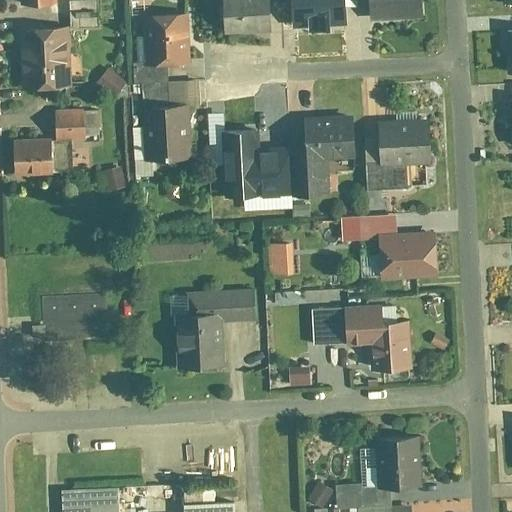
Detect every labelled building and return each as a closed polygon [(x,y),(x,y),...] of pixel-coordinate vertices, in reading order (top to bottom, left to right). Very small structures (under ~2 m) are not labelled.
[(72,0),(74,25),(101,23),(100,0),(72,0)] [(200,0),(202,24),(215,23),(214,0),(200,0)] [(224,0),(226,32),(271,31),(269,0),(224,0)] [(343,0),(289,0),(290,25),(345,23),(343,0)] [(372,0),(373,18),(427,16),(426,0),(372,0)] [(146,13),(148,62),(169,61),(193,60),(191,11),(146,13)] [(24,88),(74,86),(72,25),(21,27),(24,88)] [(144,81),(170,80),(169,61),(148,62),(135,63),(136,81),(144,81)] [(98,83),(114,98),(129,81),(114,67),(98,83)] [(144,81),(145,105),(191,103),(204,102),(203,79),(170,80),(144,81)] [(145,105),(148,159),(159,159),(193,157),(191,103),(145,105)] [(57,109),(58,138),(88,137),(87,107),(57,109)] [(358,156),(356,115),(309,116),(310,148),(291,149),(293,193),(331,192),(330,158),(358,156)] [(409,163),(435,161),(432,116),(382,118),(383,136),(385,164),(409,163)] [(259,132),(222,133),(225,197),(290,195),(288,147),(259,148),(259,132)] [(385,164),(383,136),(367,137),(370,188),(410,186),(409,163),(385,164)] [(17,174),(54,173),(53,137),(15,139),(17,174)] [(106,171),(111,192),(128,188),(123,167),(106,171)] [(310,217),(310,204),(295,205),(296,217),(310,217)] [(383,233),(401,232),(400,212),(363,214),(364,234),(383,233)] [(383,233),(385,276),(442,273),(440,229),(401,232),(383,233)] [(274,273),(296,272),(294,241),(272,242),(274,273)] [(192,290),(193,314),(225,312),(226,320),(257,319),(255,288),(192,290)] [(48,339),(109,336),(107,293),(46,295),(48,339)] [(375,370),(414,368),(411,319),(390,320),(389,301),(348,304),(350,338),(351,344),(374,343),(375,370)] [(350,338),(348,304),(315,306),(317,340),(350,338)] [(182,367),(228,365),(226,320),(225,312),(193,314),(180,314),(182,367)] [(292,384),(312,383),(311,364),(291,365),(292,384)] [(380,435),(383,482),(392,482),(424,480),(421,433),(380,435)] [(361,505),(393,503),(392,482),(383,482),(339,484),(340,506),(361,505)] [(308,500),(322,509),(333,492),(319,483),(308,500)] [(233,511),(232,498),(182,501),(182,511),(119,511),(118,485),(59,488),(60,511),(233,511)] [(414,511),(414,502),(393,503),(393,511),(414,511)] [(393,511),(393,503),(361,505),(361,511),(393,511)]
